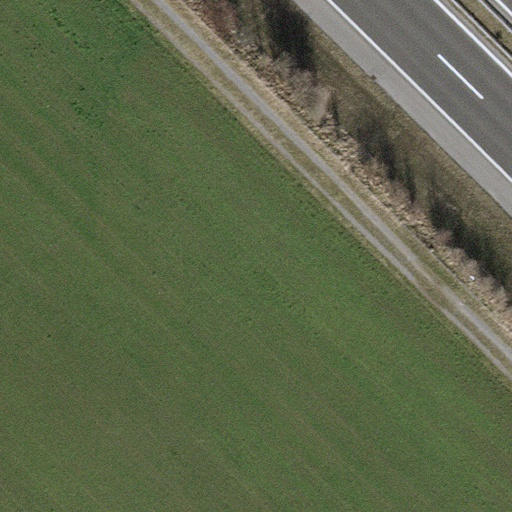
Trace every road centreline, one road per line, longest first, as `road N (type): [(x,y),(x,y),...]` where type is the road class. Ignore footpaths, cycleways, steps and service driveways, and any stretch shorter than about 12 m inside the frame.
road 1 (track): [(511,361),(147,0)]
road 2 (motorway): [(382,0),(511,126)]
